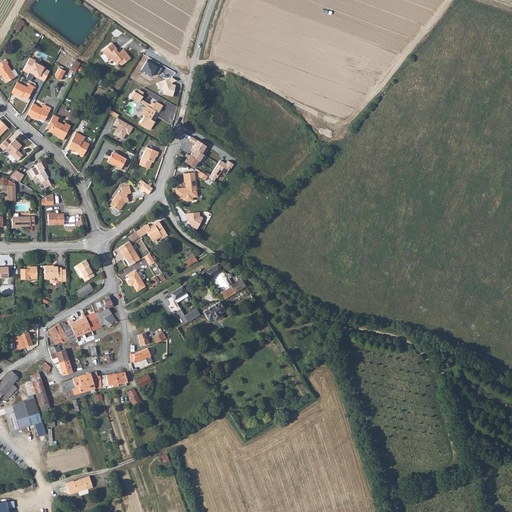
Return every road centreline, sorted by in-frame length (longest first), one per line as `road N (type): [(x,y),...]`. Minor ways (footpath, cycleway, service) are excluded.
road 1 (track): [(195,61),(228,67),(343,126),(452,0)]
road 2 (track): [(216,255),(329,321),(411,344),(469,407)]
road 3 (tertiary): [(99,239),(160,185),(214,0)]
road 4 (unclassified): [(111,285),(41,327),(45,352),(57,379),(126,363)]
road 5 (track): [(0,427),(43,484),(168,447)]
road 6 (unclassified): [(0,102),(67,166),(99,239)]
road 7 (track): [(398,511),(396,493),(461,467),(467,455),(453,412),(469,407)]
